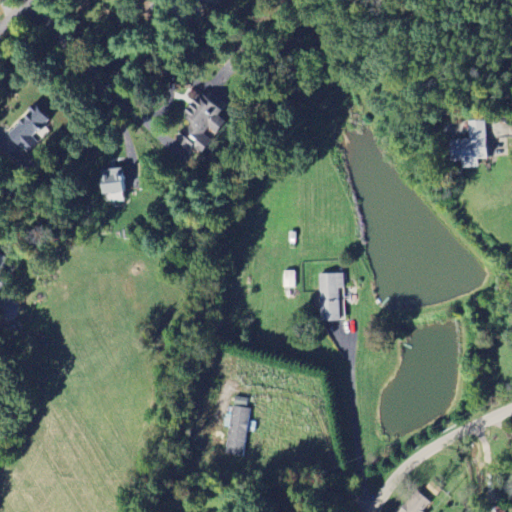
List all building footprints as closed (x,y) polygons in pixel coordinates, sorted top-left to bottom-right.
[(202,155),(210,139),(203,135),(219,107),(197,95),(186,114),(189,116),(176,141),(202,155)] [(49,120),(35,106),(6,133),(26,155),(39,143),(32,136),(49,120)] [(450,140),(451,162),(462,161),(463,168),(479,168),(479,160),(488,159),(487,121),(469,121),(470,140),(450,140)] [(101,194),(125,193),(124,169),(99,170),(101,194)] [(296,271),(283,271),(283,288),(296,288),(296,271)] [(319,275),(320,322),(340,321),(339,288),(344,288),(344,274),(319,275)] [(242,457),(250,408),(232,406),(224,454),(242,457)] [(423,511),(431,502),(414,490),(399,511),(423,511)]
